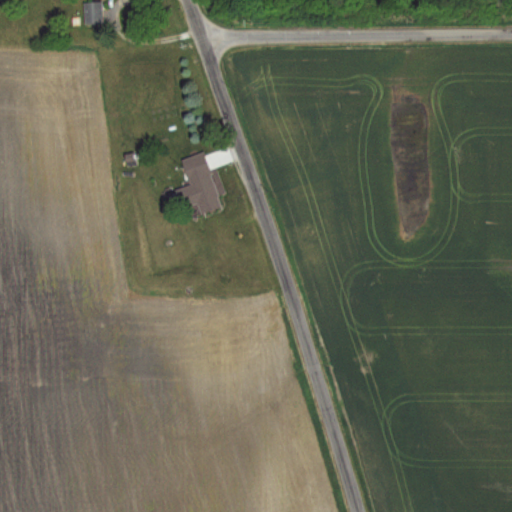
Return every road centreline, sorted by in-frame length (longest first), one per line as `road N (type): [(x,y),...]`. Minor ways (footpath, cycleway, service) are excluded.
road 1 (tertiary): [(353,511),(296,319),(183,0)]
road 2 (residential): [(200,38),(511,33)]
